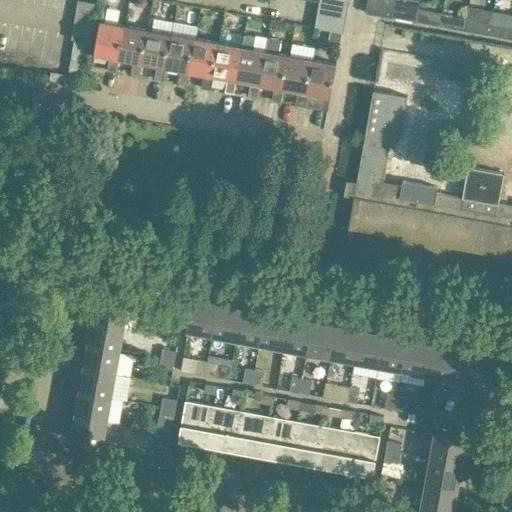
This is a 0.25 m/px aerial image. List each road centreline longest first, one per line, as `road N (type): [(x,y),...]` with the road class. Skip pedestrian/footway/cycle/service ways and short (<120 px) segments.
road 1 (unclassified): [(511,326),(68,244)]
road 2 (unclassified): [(0,82),(332,141)]
road 3 (residential): [(272,511),(29,465)]
road 4 (residential): [(29,465),(68,244)]
